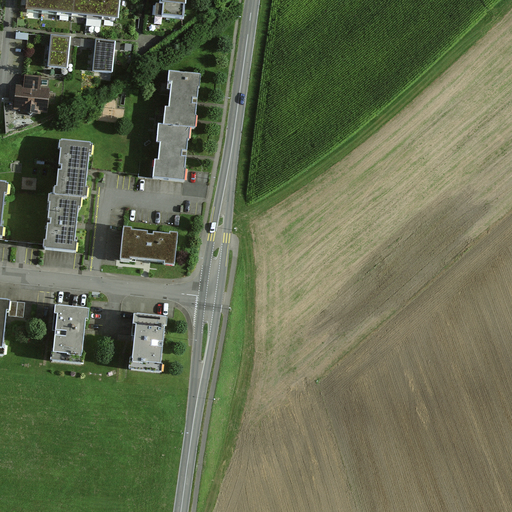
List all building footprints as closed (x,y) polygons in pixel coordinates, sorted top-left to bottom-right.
[(42,0),(27,0),(26,11),(42,13),(42,0)] [(58,0),(42,0),(42,13),(57,14),(58,0)] [(73,0),(58,0),(57,14),(72,16),(73,0)] [(89,0),(73,0),(72,16),(87,18),(89,0)] [(104,0),(89,0),(87,18),(103,19),(104,0)] [(120,0),(104,0),(103,19),(118,21),(120,0)] [(185,0),(162,0),(160,18),(184,20),(185,0)] [(73,36),(72,44),(91,47),(92,39),(73,36)] [(70,39),(52,38),(49,69),(68,70),(70,39)] [(116,43),(96,41),(92,74),(113,76),(116,43)] [(200,78),(168,74),(162,127),(191,130),(195,131),(200,78)] [(24,90),(19,89),(17,110),(46,112),(48,91),(39,91),(40,78),(25,77),(24,90)] [(162,127),(159,127),(153,180),(185,183),(191,130),(162,127)] [(93,149),(59,145),(58,153),(60,153),(58,170),(61,170),(61,174),(58,174),(56,191),(54,190),(53,199),(82,202),(87,203),(88,193),(85,192),(89,158),(92,158),(93,149)] [(53,199),(49,198),(48,206),(49,206),(47,223),(50,223),(50,227),(47,227),(45,245),(44,245),(43,252),(76,255),(77,247),(75,247),(79,212),(81,212),(82,202),(53,199)] [(177,235),(124,230),(121,263),(174,268),(177,235)] [(90,312),(58,308),(52,363),(84,366),(90,312)] [(168,319),(136,316),(130,370),(162,374),(168,319)]
